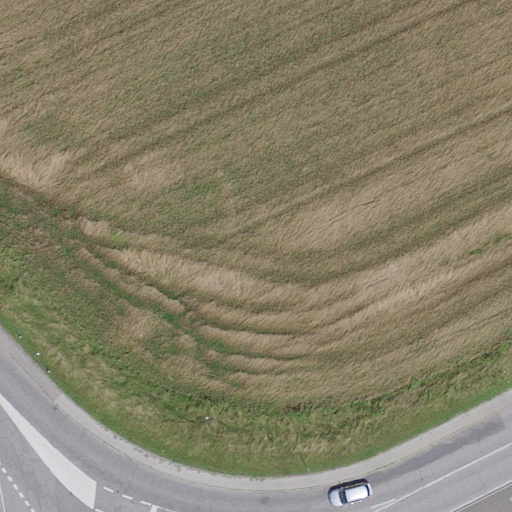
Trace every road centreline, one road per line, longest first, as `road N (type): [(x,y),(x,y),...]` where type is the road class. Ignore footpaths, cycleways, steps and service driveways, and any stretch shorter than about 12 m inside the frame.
road 1 (unclassified): [(371,511),(511,441)]
road 2 (unclassified): [(0,400),(60,470),(109,506)]
